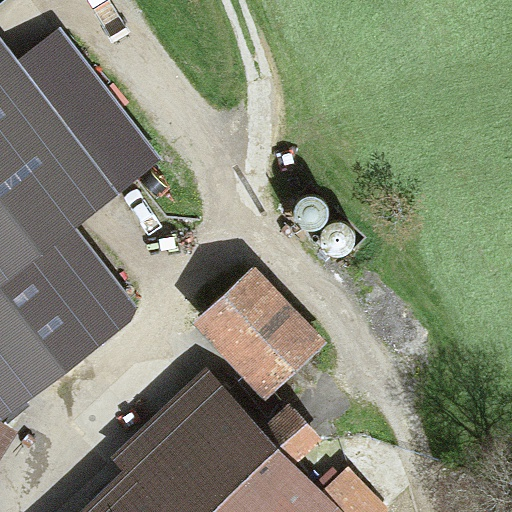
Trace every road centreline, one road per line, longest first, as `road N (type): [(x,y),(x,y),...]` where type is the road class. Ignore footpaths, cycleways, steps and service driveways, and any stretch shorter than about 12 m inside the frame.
road 1 (track): [(260,184),(278,222),(375,309),(432,446),(441,511)]
road 2 (unclassified): [(21,511),(44,438),(70,393),(241,221)]
road 3 (track): [(241,221),(71,0)]
road 4 (track): [(241,221),(260,184),(259,77),(233,0)]
